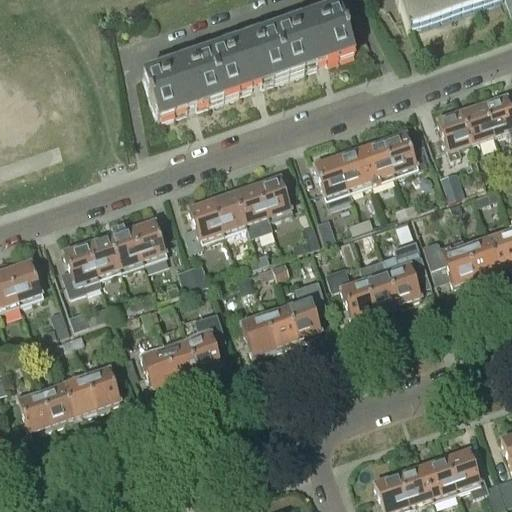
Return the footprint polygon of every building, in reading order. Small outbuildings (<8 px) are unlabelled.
[(511,0),(404,0),(395,3),(407,37),(511,0)] [(273,38),(289,84),(354,61),(338,16),(273,38)] [(207,61),(223,106),(289,84),(273,38),(207,61)] [(207,61),(142,84),(158,129),(223,106),(207,61)] [(511,122),(506,105),(495,109),(492,107),(480,111),(492,144),(507,139),(508,142),(511,140),(511,122)] [(469,152),(492,144),(480,111),(472,114),(470,117),(458,121),(469,152)] [(457,156),(469,152),(458,121),(455,120),(448,122),(447,125),(436,129),(448,162),(457,159),(457,156)] [(405,142),(393,146),(392,144),(381,148),(394,185),(417,177),(405,142)] [(371,193),(394,185),(381,148),(370,152),(369,154),(359,158),(371,193)] [(347,201),(371,193),(359,158),(349,161),(346,160),(335,164),(347,201)] [(325,208),(347,201),(335,164),(324,168),(323,170),(313,173),(325,208)] [(454,179),(440,184),(448,207),(463,202),(454,179)] [(498,190),(508,187),(505,179),(496,182),(498,190)] [(279,185),(268,189),(265,187),(255,191),(268,229),(291,220),(279,185)] [(472,190),(475,198),(485,195),(482,186),(472,190)] [(268,229),(255,191),(245,194),(244,198),(233,202),(244,237),(247,246),(271,238),(268,229)] [(495,198),(486,201),(490,211),(499,208),(495,198)] [(222,244),(244,237),(233,202),(224,205),(221,203),(209,207),(222,244)] [(200,252),(222,244),(209,207),(199,210),(198,213),(188,217),(200,252)] [(459,209),(449,213),(452,220),(461,217),(459,209)] [(404,214),(407,221),(416,218),(414,210),(404,214)] [(397,224),(407,221),(404,214),(395,217),(397,224)] [(359,229),(362,238),(372,234),(369,225),(359,229)] [(328,226),(317,230),(324,251),(335,247),(328,226)] [(154,229),(144,232),(141,230),(129,235),(142,272),(166,264),(154,229)] [(352,242),(362,238),(359,229),(348,233),(352,242)] [(292,252),(295,261),(320,252),(312,231),(301,235),(305,247),(301,248),(302,249),(292,252)] [(120,280),(142,272),(129,235),(120,238),(119,241),(108,245),(120,280)] [(511,276),(511,275),(511,244),(510,239),(487,246),(498,278),(509,274),(511,276)] [(98,287),(120,280),(108,245),(99,248),(96,246),(85,250),(98,287)] [(487,282),(498,278),(487,246),(465,254),(476,288),(487,284),(487,282)] [(465,291),(476,288),(465,254),(464,254),(462,247),(439,255),(437,251),(434,250),(421,254),(435,292),(450,287),(452,294),(462,290),(465,291)] [(349,248),(339,251),(342,259),(351,255),(349,248)] [(75,295),(98,287),(85,250),(75,253),(74,257),(63,260),(75,295)] [(386,282),(397,313),(398,312),(401,314),(410,311),(410,308),(420,305),(415,291),(427,287),(415,250),(393,258),(395,263),(381,268),(386,282)] [(256,265),(259,273),(269,270),(266,261),(256,265)] [(249,277),(259,273),(256,265),(246,268),(249,277)] [(30,270),(20,273),(17,271),(6,275),(19,313),(42,305),(30,270)] [(200,271),(188,275),(195,296),(207,292),(200,271)] [(270,275),(273,283),(275,287),(287,282),(283,271),(270,275)] [(0,319),(19,313),(6,275),(0,277),(0,319)] [(184,299),(195,296),(188,275),(177,279),(184,299)] [(270,275),(258,279),(261,287),(273,283),(270,275)] [(363,327),(375,323),(363,290),(350,294),(343,276),(324,283),(330,301),(340,298),(351,329),(361,325),(363,327)] [(387,316),(397,313),(386,282),(363,290),(375,323),(386,320),(387,316)] [(248,283),(236,287),(240,299),(252,295),(248,283)] [(166,296),(170,305),(179,301),(176,293),(166,296)] [(297,347),(299,347),(302,349),(309,347),(309,343),(320,339),(314,320),(325,316),(318,295),(317,296),(312,294),(307,295),(305,300),(297,303),(300,311),(286,316),(297,347)] [(140,305),(130,309),(133,317),(143,313),(140,305)] [(174,318),(176,317),(186,314),(184,306),(171,310),(174,318)] [(133,317),(130,309),(120,312),(123,321),(133,317)] [(85,325),(80,310),(66,316),(73,338),(88,333),(97,329),(95,321),(85,325)] [(287,351),(297,347),(286,316),(263,324),(275,358),(286,354),(287,351)] [(43,339),(46,348),(69,340),(61,317),(50,321),(55,335),(43,339)] [(150,318),(140,321),(145,336),(155,333),(150,318)] [(263,362),(275,358),(263,324),(250,329),(249,327),(239,330),(251,363),(260,360),(263,362)] [(197,382),(201,381),(203,383),(210,380),(211,377),(221,374),(213,352),(223,349),(215,326),(196,332),(194,327),(180,332),(185,347),(197,382)] [(71,345),(74,353),(83,350),(80,342),(71,345)] [(74,353),(71,345),(61,349),(64,356),(74,353)] [(187,386),(197,382),(185,347),(163,355),(176,392),(187,389),(187,386)] [(7,352),(10,360),(20,356),(17,349),(7,352)] [(10,360),(7,352),(0,354),(0,363),(0,364),(10,360)] [(164,396),(176,392),(163,355),(139,363),(152,398),(162,394),(164,396)] [(84,382),(97,419),(108,416),(109,413),(120,409),(108,374),(84,382)] [(86,423),(97,419),(84,382),(62,390),(74,425),(83,422),(86,423)] [(64,428),(74,425),(62,390),(40,397),(52,435),(62,431),(64,428)] [(41,439),(52,435),(40,397),(16,406),(28,441),(38,437),(41,439)] [(511,480),(511,442),(500,447),(511,480)] [(469,458),(457,462),(455,460),(443,464),(456,501),(480,493),(469,458)] [(433,509),(456,501),(443,464),(432,468),(431,471),(420,475),(433,509)] [(407,511),(424,511),(433,509),(420,475),(409,478),(407,477),(396,481),(407,511)] [(380,511),(407,511),(396,481),(385,485),(385,487),(373,491),(380,511)] [(499,490),(506,511),(509,511),(511,511),(511,487),(511,486),(499,490)] [(484,495),(489,511),(503,511),(496,491),(484,495)]
